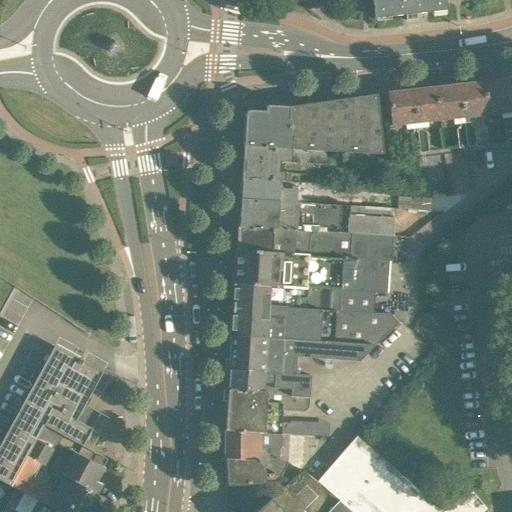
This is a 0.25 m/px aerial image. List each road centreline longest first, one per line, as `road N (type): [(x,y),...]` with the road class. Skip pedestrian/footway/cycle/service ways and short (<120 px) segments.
road 1 (tertiary): [(109,119),(150,362),(144,511)]
road 2 (tertiary): [(175,502),(176,437),(138,115)]
road 3 (tertiary): [(352,56),(177,25)]
road 4 (tertiary): [(185,83),(228,62),(352,56)]
road 5 (tertiary): [(352,56),(511,39)]
